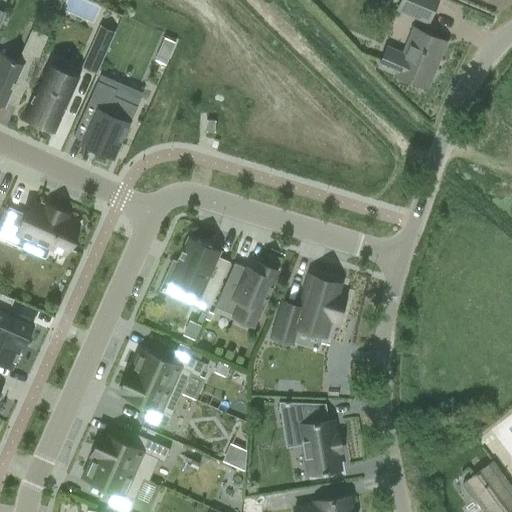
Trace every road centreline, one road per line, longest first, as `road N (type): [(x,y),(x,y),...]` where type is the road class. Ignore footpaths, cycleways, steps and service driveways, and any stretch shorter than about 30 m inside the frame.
road 1 (residential): [(25,511),(147,211)]
road 2 (residential): [(147,211),(185,194),(401,260)]
road 3 (residential): [(402,511),(381,356),(401,260)]
road 4 (unclassified): [(401,260),(473,79),(511,35)]
road 5 (residential): [(147,211),(0,145)]
